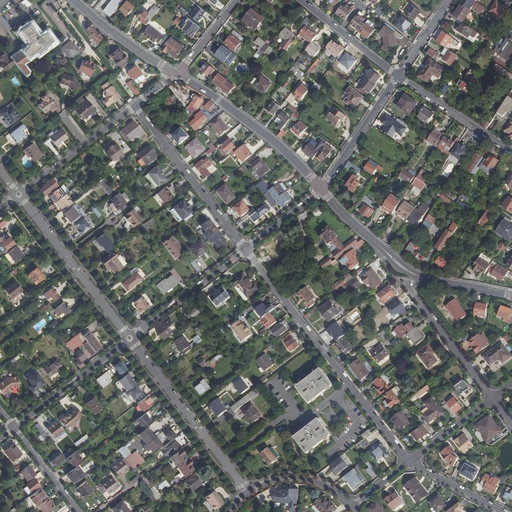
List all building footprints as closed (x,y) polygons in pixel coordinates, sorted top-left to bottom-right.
[(112,0),(104,11),(110,16),(123,0),(112,0)] [(132,4),(128,0),(121,8),(129,14),(135,6),(132,4)] [(465,2),(463,5),(471,10),(473,7),(482,13),(485,8),(476,2),(476,3),(472,0),(465,0),(464,1),(465,2)] [(508,8),(497,1),(491,11),(501,18),(508,8)] [(203,9),(195,2),(191,8),(200,14),(201,13),(201,12),(203,9)] [(346,19),(353,9),(347,4),(344,8),(341,6),(336,13),(339,15),(343,17),(346,19)] [(420,11),(412,4),(405,12),(414,19),(420,11)] [(462,5),(461,4),(453,16),(462,23),(471,10),(463,5),(462,5)] [(142,12),(138,17),(147,25),(157,13),(160,8),(156,5),(149,13),(146,11),(144,13),(142,12)] [(380,17),(385,11),(379,6),(374,13),(380,17)] [(191,8),(188,12),(196,18),(198,15),(199,16),(200,14),(191,8)] [(264,19),(252,9),(243,20),(255,30),(264,19)] [(358,13),(351,23),(353,25),(353,26),(357,28),(356,29),(359,31),(360,30),(365,25),(362,22),(365,19),(358,13)] [(201,27),(187,16),(180,26),(193,36),(195,33),(196,31),(197,32),(201,27)] [(395,25),(406,34),(408,30),(407,29),(412,24),(402,16),(395,25)] [(310,20),(307,17),(301,25),(304,28),(306,26),(310,20)] [(360,30),(369,37),(375,29),(371,27),(374,24),(369,20),(365,25),(360,30)] [(15,64),(24,76),(27,74),(27,71),(22,65),(34,55),(35,57),(54,43),(45,31),(37,37),(34,33),(36,32),(29,23),(15,34),(22,43),(23,41),(27,45),(11,58),(15,64)] [(404,37),(387,23),(380,33),(384,36),(385,45),(394,44),(395,44),(399,44),(404,37)] [(463,23),(460,26),(458,25),(455,29),(468,37),(469,35),(473,38),(477,32),(463,23)] [(164,36),(151,25),(144,34),(155,42),(156,41),(159,43),(164,36)] [(317,35),(306,26),(304,28),(300,34),(311,43),(312,42),(317,35)] [(85,30),(93,40),(99,36),(88,27),(85,30)] [(295,35),(285,27),(283,30),(279,35),(285,40),(281,46),(279,49),(285,52),(286,50),(289,46),(289,47),(294,40),(292,38),(295,35)] [(241,35),(234,30),(231,33),(238,38),(241,35)] [(450,41),(452,38),(443,31),(436,41),(446,48),(450,41)] [(232,35),(225,44),(234,51),(241,42),(232,35)] [(99,36),(93,40),(96,44),(101,38),(99,36)] [(184,48),(172,37),(162,49),(166,52),(168,51),(176,57),(184,48)] [(257,53),(262,57),(266,52),(271,46),(266,42),(259,37),(255,42),(260,46),(258,48),(260,50),(257,53)] [(404,48),(406,45),(410,47),(413,43),(404,37),(399,44),(404,48)] [(510,42),(505,39),(504,40),(502,39),(498,46),(504,50),(501,56),(507,60),(511,52),(511,43),(509,42),(510,42)] [(339,46),(332,40),(327,48),(339,57),(344,50),(339,46)] [(68,42),(59,49),(70,63),(81,54),(77,50),(76,51),(68,42)] [(321,49),(312,42),(311,43),(306,50),(315,57),(321,49)] [(216,55),(225,62),(232,52),(224,46),(216,55)] [(438,60),(439,58),(438,57),(440,53),(438,51),(437,53),(430,48),(427,53),(438,60)] [(451,65),(458,56),(448,49),(446,48),(442,54),(445,56),(443,59),(451,65)] [(118,49),(111,55),(118,66),(127,60),(123,54),(122,55),(118,49)] [(9,67),(10,68),(15,64),(11,58),(8,60),(3,54),(0,56),(0,60),(1,62),(2,61),(3,63),(0,65),(0,66),(4,71),(9,67)] [(321,61),(318,58),(313,64),(311,67),(309,70),(312,72),(321,61)] [(506,65),(496,58),(494,62),(497,64),(504,68),(506,65)] [(439,77),(444,69),(430,59),(418,76),(428,82),(433,74),(439,77)] [(56,73),(68,65),(65,60),(53,69),(56,73)] [(91,64),(88,62),(83,60),(79,71),(91,76),(95,66),(91,64)] [(306,67),(298,61),(295,64),(300,67),(305,70),(306,67)] [(342,69),(334,62),(330,68),(347,81),(349,78),(340,71),(342,69)] [(215,70),(207,63),(201,70),(210,77),(215,70)] [(464,78),(473,66),(469,64),(461,76),(463,78),(464,78)] [(504,68),(497,64),(494,69),(497,71),(494,75),(495,76),(498,78),(499,78),(502,74),(510,80),(511,76),(511,73),(508,71),(504,68)] [(297,67),(294,65),(286,76),(288,78),(292,72),(294,70),(297,67)] [(135,66),(127,72),(137,85),(145,79),(135,66)] [(306,74),(297,67),(294,70),(304,78),(306,75),(306,74)] [(248,75),(242,70),(238,75),(244,80),(248,75)] [(294,70),(292,72),(302,80),(304,78),(294,70)] [(381,77),(372,70),(367,77),(376,83),(376,84),(381,77)] [(227,80),(219,74),(213,81),(221,88),(227,80)] [(63,75),(60,84),(68,86),(73,93),(80,87),(74,78),(63,75)] [(271,84),(261,76),(258,80),(254,84),(261,90),(262,91),(262,92),(263,92),(264,93),(265,93),(266,92),(267,91),(267,90),(267,89),(271,84)] [(11,79),(16,86),(20,84),(15,77),(11,79)] [(376,83),(367,77),(360,86),(369,93),(376,83)] [(473,84),(465,79),(463,82),(461,80),(460,80),(457,84),(468,92),(470,90),(471,90),(474,85),(473,84)] [(235,86),(227,80),(221,88),(229,94),(235,86)] [(107,100),(104,103),(107,107),(114,102),(112,100),(114,99),(116,102),(122,97),(113,86),(111,86),(108,82),(102,87),(106,92),(106,98),(107,100)] [(138,95),(140,94),(130,82),(128,84),(126,85),(133,94),(138,94),(138,95)] [(309,90),(302,85),(294,95),(301,100),(309,90)] [(449,88),(446,85),(441,93),(444,95),(449,88)] [(369,93),(360,86),(357,89),(366,96),(369,93)] [(363,97),(350,87),(346,93),(350,95),(345,101),(350,105),(350,104),(355,108),(363,97)] [(417,103),(405,94),(397,106),(409,114),(417,103)] [(511,95),(509,94),(498,112),(504,116),(507,112),(511,114),(511,112),(511,95)] [(47,95),(42,99),(44,102),(38,106),(45,114),(50,110),(52,113),(57,109),(47,95)] [(187,109),(194,114),(207,104),(195,95),(193,95),(192,97),(192,98),(194,100),(193,102),(191,100),(190,100),(189,101),(189,102),(189,103),(191,105),(187,109)] [(88,105),(90,104),(87,101),(75,111),(83,120),(93,112),(88,105)] [(209,112),(214,105),(209,102),(204,108),(209,112)] [(280,107),(274,102),(267,111),(270,114),(271,113),(274,115),(280,107)] [(290,104),(288,108),(294,112),(295,113),(298,110),(290,104)] [(8,105),(0,111),(0,115),(1,117),(3,115),(6,120),(4,121),(9,127),(22,116),(18,111),(16,112),(13,107),(11,109),(8,105)] [(346,116),(335,107),(331,112),(332,113),(328,118),(333,122),(331,123),(336,127),(342,118),(343,119),(346,116)] [(434,114),(424,107),(418,116),(428,123),(434,114)] [(198,118),(192,123),(198,130),(205,124),(204,122),(209,118),(203,111),(197,116),(198,118)] [(291,119),(282,112),(277,118),(282,122),(280,125),(278,128),(282,131),(283,129),(291,119)] [(407,128),(386,114),(381,122),(387,126),(383,132),(398,142),(407,128)] [(218,117),(210,124),(220,137),(228,130),(218,117)] [(490,123),(486,120),(482,126),(486,129),(490,123)] [(292,129),(300,136),(308,127),(300,121),(292,129)] [(127,143),(130,141),(136,136),(138,138),(143,135),(133,123),(132,123),(119,133),(127,143)] [(22,124),(9,134),(17,145),(20,148),(29,140),(23,131),(26,129),(22,124)] [(178,127),(170,134),(172,137),(180,130),(178,127)] [(440,131),(436,128),(428,141),(437,147),(444,136),(439,133),(440,131)] [(63,140),(64,142),(68,138),(61,129),(50,138),(56,147),(61,144),(60,143),(63,140)] [(286,132),(283,129),(282,131),(278,136),(281,139),(286,132)] [(175,141),(179,145),(188,139),(180,130),(172,137),(175,141)] [(228,155),(236,148),(229,140),(227,137),(221,142),(223,145),(221,147),(228,155)] [(454,143),(446,137),(440,146),(445,150),(446,148),(448,149),(450,147),(451,147),(447,153),(450,155),(451,153),(458,143),(460,140),(457,138),(454,143)] [(196,140),(188,148),(196,158),(205,151),(196,140)] [(325,144),(321,140),(315,147),(310,142),(304,150),(314,158),(320,151),(325,144)] [(327,157),(333,149),(326,143),(325,144),(320,151),(321,152),(316,157),(321,160),(324,155),(327,157)] [(458,143),(451,153),(462,160),(468,150),(465,148),(466,147),(462,144),(461,145),(458,143)] [(27,154),(30,157),(33,162),(41,155),(33,144),(23,152),(25,155),(27,154)] [(115,145),(105,153),(112,161),(115,159),(119,160),(120,161),(124,158),(124,157),(115,145)] [(252,155),(249,152),(245,147),(244,146),(235,154),(242,163),(252,155)] [(491,149),(488,146),(481,156),(485,159),(491,149)] [(497,148),(494,146),(491,149),(485,159),(482,163),(490,168),(492,165),(494,167),(499,161),(491,156),(492,154),(492,155),(497,148)] [(142,158),(146,164),(156,156),(150,149),(150,150),(148,147),(139,154),(142,158)] [(207,152),(209,155),(216,149),(214,147),(210,150),(207,152)] [(194,159),(196,158),(188,148),(186,149),(194,159)] [(481,156),(476,153),(468,165),(475,170),(473,172),(475,174),(482,163),(485,159),(481,156)] [(255,156),(249,162),(251,165),(261,178),(269,171),(263,163),(261,164),(258,160),(255,156)] [(203,161),(195,167),(205,179),(211,175),(207,169),(213,165),(208,158),(204,162),(203,161)] [(383,168),(371,159),(368,163),(364,168),(363,170),(371,175),(372,173),(373,174),(377,168),(381,171),(383,168)] [(356,166),(349,161),(345,167),(348,169),(350,170),(352,171),(354,169),(355,171),(354,172),(357,175),(360,171),(359,171),(359,170),(355,167),(356,166)] [(162,175),(159,171),(155,167),(146,173),(157,187),(166,180),(162,175)] [(408,172),(404,169),(400,174),(399,175),(410,183),(413,178),(415,180),(417,177),(414,175),(410,173),(408,172)] [(359,178),(354,174),(348,185),(351,187),(350,189),(354,192),(357,188),(361,191),(363,187),(360,185),(360,184),(356,181),(359,178)] [(426,184),(417,177),(415,180),(412,184),(422,190),(426,184)] [(114,192),(103,178),(98,183),(109,197),(114,192)] [(266,178),(262,182),(266,187),(271,184),(266,178)] [(47,181),(45,183),(46,184),(42,187),(43,188),(47,194),(57,187),(51,180),(48,182),(47,181)] [(256,186),(263,196),(267,193),(269,192),(266,187),(262,182),(256,186)] [(226,185),(217,191),(227,205),(235,198),(226,185)] [(277,186),(274,188),(280,197),(285,193),(290,190),(288,188),(284,192),(283,192),(282,193),(277,186)] [(49,196),(54,203),(66,194),(67,193),(61,187),(49,196)] [(165,188),(156,195),(163,204),(172,197),(165,188)] [(290,200),(285,193),(280,197),(274,188),(270,191),(281,207),(290,200)] [(226,206),(227,205),(217,191),(216,193),(226,206)] [(456,196),(450,192),(448,195),(444,192),(442,195),(452,201),(456,196)] [(125,207),(124,205),(126,204),(118,193),(111,199),(113,202),(109,205),(112,209),(114,207),(117,210),(119,209),(121,211),(125,207)] [(278,207),(267,193),(263,196),(267,200),(274,210),(278,207)] [(66,194),(54,203),(53,204),(59,211),(63,207),(65,209),(71,204),(69,201),(70,199),(66,194)] [(401,201),(391,194),(383,207),(393,213),(401,201)] [(469,208),(472,198),(460,195),(457,204),(469,208)] [(511,213),(511,198),(509,196),(506,202),(504,201),(501,206),(511,213)] [(267,200),(257,208),(259,210),(250,217),(256,225),(263,220),(262,219),(274,210),(267,200)] [(191,212),(188,209),(185,205),(182,201),(172,209),(181,220),(191,212)] [(233,208),(240,217),(249,210),(242,201),(233,208)] [(409,204),(405,201),(398,211),(401,214),(401,215),(408,219),(415,208),(409,204)] [(365,204),(361,202),(357,208),(369,217),(374,211),(370,208),(365,204)] [(418,210),(415,208),(408,219),(418,226),(429,208),(423,203),(418,210)] [(491,206),(488,204),(481,214),(480,213),(477,218),(481,221),(490,207),(491,206)] [(98,217),(102,215),(97,206),(93,209),(98,217)] [(73,207),(71,208),(80,219),(81,218),(73,207)] [(481,221),(479,223),(483,226),(493,212),(490,211),(492,209),(490,207),(481,221)] [(71,225),(72,225),(80,219),(71,208),(63,215),(71,225)] [(133,209),(123,216),(128,222),(129,221),(131,223),(134,227),(142,221),(133,209)] [(86,214),(82,217),(91,228),(94,225),(86,214)] [(435,219),(429,215),(425,220),(432,224),(435,219)] [(80,219),(72,225),(76,229),(77,228),(79,231),(78,232),(81,236),(91,228),(82,217),(81,218),(80,219)] [(155,222),(152,218),(141,227),(144,231),(146,229),(155,222)] [(511,224),(503,219),(495,232),(511,243),(511,224)] [(206,240),(217,232),(209,221),(200,228),(204,234),(203,236),(206,240)] [(120,232),(124,228),(118,223),(114,227),(120,232)] [(457,228),(455,226),(451,232),(448,229),(436,247),(442,251),(457,228)] [(320,235),(319,236),(322,239),(324,239),(329,244),(331,241),(339,250),(344,247),(335,238),(336,237),(328,227),(320,235)] [(217,232),(206,240),(209,243),(210,242),(215,248),(224,241),(217,232)] [(105,250),(107,253),(110,251),(114,248),(104,234),(96,241),(98,244),(100,245),(105,250)] [(163,244),(174,259),(183,252),(170,235),(167,238),(167,237),(165,239),(167,241),(163,244)] [(15,247),(20,243),(17,239),(12,243),(8,238),(6,240),(3,237),(2,238),(1,237),(0,237),(0,251),(2,254),(4,252),(5,255),(7,253),(15,247)] [(333,255),(336,260),(357,243),(354,238),(344,247),(339,250),(333,255)] [(197,260),(205,254),(208,251),(201,242),(191,251),(197,260)] [(413,243),(411,242),(404,253),(415,260),(418,254),(417,252),(414,252),(413,243)] [(7,253),(14,263),(23,257),(15,247),(7,253)] [(511,251),(508,249),(506,253),(504,252),(503,254),(502,254),(499,258),(498,258),(497,259),(496,261),(502,265),(504,263),(500,261),(502,259),(506,262),(508,259),(508,258),(511,251)] [(340,261),(344,266),(348,262),(350,265),(348,266),(351,270),(359,264),(354,257),(356,255),(353,251),(340,261)] [(107,265),(114,274),(122,268),(115,259),(117,257),(113,252),(112,253),(109,255),(100,262),(104,267),(107,265)] [(117,257),(115,259),(122,268),(124,267),(117,257)] [(449,262),(440,257),(436,263),(445,268),(449,262)] [(490,265),(479,258),(473,267),(478,270),(479,270),(485,274),(485,273),(487,271),(490,265)] [(326,260),(320,265),(324,269),(329,265),(326,260)] [(200,269),(193,261),(190,264),(196,272),(200,269)] [(509,271),(499,264),(497,267),(496,266),(491,264),(490,265),(487,271),(489,272),(498,277),(499,278),(498,279),(502,281),(509,271)] [(107,265),(104,267),(111,276),(114,274),(107,265)] [(26,274),(33,283),(42,277),(35,267),(26,274)] [(129,273),(133,277),(137,273),(139,272),(136,268),(129,273)] [(181,279),(173,269),(169,272),(172,276),(157,288),(162,294),(166,291),(169,289),(181,279)] [(371,269),(360,277),(365,284),(368,282),(375,290),(382,284),(371,269)] [(137,273),(133,277),(122,285),(127,291),(142,280),(137,273)] [(243,274),(238,278),(238,279),(235,282),(234,281),(231,284),(235,288),(237,286),(244,295),(245,294),(248,298),(259,289),(255,284),(252,287),(250,284),(251,284),(243,274)] [(346,288),(351,294),(361,287),(354,278),(346,284),(344,286),(346,288)] [(333,287),(336,291),(340,289),(344,286),(346,284),(343,280),(333,287)] [(15,282),(4,290),(11,299),(22,291),(15,282)] [(384,304),(395,296),(397,295),(393,289),(390,286),(378,295),(384,304)] [(302,298),(307,305),(306,306),(308,309),(315,304),(313,300),(315,299),(306,287),(297,294),(301,299),(302,298)] [(222,288),(213,295),(209,298),(216,307),(221,303),(229,297),(222,288)] [(54,292),(52,289),(40,297),(42,299),(45,298),(47,301),(50,298),(52,301),(58,297),(56,294),(56,293),(55,291),(54,292)] [(209,298),(213,295),(212,294),(206,298),(215,309),(222,304),(221,303),(216,307),(209,298)] [(141,297),(134,303),(133,303),(138,309),(137,310),(140,314),(149,306),(142,297),(141,297)] [(319,308),(324,315),(325,316),(329,322),(333,319),(336,323),(343,317),(340,313),(337,309),(336,309),(333,305),(334,305),(330,300),(319,308)] [(454,300),(444,307),(450,314),(451,314),(458,322),(466,316),(454,300)] [(388,309),(391,313),(393,312),(396,316),(397,316),(396,315),(405,308),(399,301),(388,309)] [(69,311),(67,308),(65,305),(65,306),(63,303),(57,307),(64,315),(69,311)] [(475,304),(473,315),(477,316),(484,317),(486,306),(475,304)] [(511,311),(500,307),(497,316),(503,318),(502,321),(511,325),(511,316),(511,312),(511,311)] [(196,308),(186,315),(190,321),(200,313),(196,308)] [(314,313),(312,310),(304,316),(306,319),(314,313)] [(259,323),(265,331),(277,323),(269,313),(265,317),(266,318),(259,323)] [(53,323),(56,327),(62,322),(59,318),(53,323)] [(167,318),(154,328),(164,341),(173,334),(178,330),(170,320),(169,321),(167,318)] [(230,327),(236,334),(245,328),(245,327),(242,324),(241,324),(238,321),(230,327)] [(281,323),(271,331),(277,338),(287,331),(281,323)] [(393,331),(400,340),(407,335),(414,329),(410,323),(404,327),(402,324),(393,331)] [(194,331),(200,339),(203,336),(197,328),(194,331)] [(245,328),(236,334),(242,342),(250,335),(248,331),(245,328)] [(414,329),(407,335),(416,346),(424,340),(415,328),(414,329)] [(88,344),(94,352),(95,350),(96,352),(98,350),(98,349),(99,347),(87,330),(81,335),(88,344)] [(386,334),(384,330),(377,335),(380,338),(388,349),(391,346),(384,336),(386,334)] [(81,335),(80,333),(65,344),(71,353),(83,345),(90,355),(94,352),(88,344),(81,335)] [(461,339),(464,342),(470,338),(468,334),(461,339)] [(481,334),(479,336),(487,346),(489,344),(481,334)] [(286,337),(281,341),(284,345),(285,344),(288,348),(286,349),(290,353),(299,346),(290,335),(286,338),(286,337)] [(479,335),(470,342),(475,348),(474,349),(477,354),(487,347),(487,346),(479,336),(479,335)] [(182,337),(174,343),(181,353),(183,356),(191,350),(189,347),(190,347),(182,337)] [(342,338),(335,343),(337,346),(342,353),(343,352),(345,355),(352,350),(342,338)] [(483,357),(490,366),(497,360),(498,360),(499,361),(500,361),(501,360),(503,363),(511,357),(501,343),(483,357)] [(381,346),(369,354),(377,364),(388,355),(381,346)] [(426,347),(415,354),(427,370),(435,363),(429,356),(432,355),(426,347)] [(76,362),(74,363),(79,369),(83,366),(80,363),(85,359),(82,354),(79,350),(75,353),(78,357),(75,360),(76,362)] [(23,359),(26,357),(22,351),(19,353),(11,359),(13,362),(21,356),(23,359)] [(214,359),(216,362),(219,360),(224,356),(222,353),(217,357),(214,359)] [(266,354),(257,361),(265,372),(274,365),(266,354)] [(427,370),(415,354),(413,356),(426,373),(439,364),(432,355),(429,356),(435,363),(427,370)] [(206,366),(208,369),(210,367),(212,366),(212,365),(216,362),(214,359),(210,362),(209,362),(206,364),(201,358),(197,361),(203,368),(206,366)] [(355,373),(354,374),(359,381),(368,374),(358,360),(348,367),(352,372),(353,371),(355,373)] [(41,379),(47,375),(48,377),(61,367),(56,361),(47,367),(47,366),(42,369),(40,366),(35,370),(36,371),(41,379)] [(113,367),(119,375),(127,370),(120,361),(113,367)] [(320,369),(296,388),(309,404),(333,385),(320,369)] [(102,388),(112,381),(110,378),(113,376),(109,370),(107,372),(108,373),(107,374),(106,374),(105,373),(96,380),(102,388)] [(41,379),(36,371),(28,376),(29,377),(26,379),(30,384),(32,382),(33,384),(41,379)] [(125,392),(135,385),(132,381),(133,381),(130,378),(127,375),(118,382),(125,392)] [(391,386),(383,375),(382,376),(372,383),(374,386),(380,394),(391,386)] [(439,376),(429,384),(431,387),(441,379),(439,376)] [(6,378),(0,383),(0,391),(3,395),(11,389),(18,388),(17,377),(6,378)] [(201,384),(195,389),(200,396),(210,388),(204,380),(200,383),(201,384)] [(460,395),(464,392),(468,389),(465,384),(463,381),(455,387),(460,395)] [(430,389),(427,385),(417,393),(420,396),(430,389)] [(395,387),(385,395),(389,400),(387,402),(391,408),(400,400),(395,394),(398,391),(395,387)] [(455,387),(452,389),(458,397),(460,395),(455,387)] [(34,389),(30,391),(37,401),(40,399),(34,389)] [(241,400),(230,408),(233,413),(256,396),(253,391),(241,400)] [(147,396),(136,404),(142,412),(151,404),(148,400),(149,399),(147,396)] [(444,413),(431,397),(423,403),(426,407),(427,406),(430,410),(429,411),(422,416),(428,423),(437,416),(437,415),(438,414),(440,416),(444,413)] [(454,398),(443,406),(450,416),(461,408),(454,398)] [(93,399),(90,401),(89,402),(90,403),(87,405),(94,414),(101,409),(93,399)] [(254,404),(245,411),(248,414),(253,421),(258,418),(262,415),(254,404)] [(78,420),(81,414),(73,410),(71,414),(70,414),(68,416),(67,415),(67,414),(63,417),(63,416),(61,416),(59,418),(59,420),(59,421),(65,429),(69,426),(70,428),(74,426),(73,424),(78,420)] [(401,412),(393,418),(397,424),(398,423),(402,429),(410,424),(401,412)] [(144,414),(135,421),(141,428),(149,422),(147,419),(144,414)] [(160,423),(166,417),(164,415),(158,420),(160,423)] [(475,426),(476,427),(489,418),(498,428),(498,427),(489,415),(475,426)] [(397,424),(393,418),(391,420),(400,431),(402,429),(398,423),(397,424)] [(489,418),(476,427),(479,433),(480,432),(481,431),(486,437),(485,438),(484,438),(487,443),(502,432),(498,427),(498,428),(489,418)] [(318,419),(294,438),(307,455),(331,436),(318,419)] [(63,431),(56,422),(46,429),(53,439),(63,431)] [(41,429),(37,424),(34,426),(40,435),(39,435),(43,441),(48,437),(41,429)] [(277,425),(270,430),(273,435),(280,429),(277,425)] [(138,434),(146,444),(154,438),(153,436),(149,430),(147,428),(138,434)] [(420,430),(419,429),(412,435),(417,442),(421,438),(421,437),(424,435),(420,430)] [(362,435),(364,439),(371,434),(368,430),(362,435)] [(165,435),(170,442),(174,439),(176,437),(171,431),(165,435)] [(473,445),(465,436),(460,440),(459,438),(454,442),(464,454),(469,451),(467,449),(473,445)] [(161,445),(155,437),(154,438),(146,444),(145,445),(143,446),(147,451),(149,450),(151,453),(161,445)] [(170,442),(165,445),(173,455),(179,450),(180,449),(181,449),(174,439),(170,442)] [(358,444),(363,450),(369,445),(364,439),(358,444)] [(3,450),(4,451),(12,445),(13,445),(14,444),(13,443),(3,450)] [(12,445),(4,451),(12,462),(20,455),(13,445),(12,445)] [(384,461),(385,460),(390,457),(380,445),(369,453),(376,462),(382,458),(384,461)] [(125,460),(130,457),(122,447),(117,451),(123,458),(125,460)] [(277,459),(276,459),(279,456),(272,447),(269,449),(268,448),(261,454),(270,465),(277,459)] [(458,458),(455,453),(453,454),(451,451),(452,451),(449,447),(441,452),(444,456),(443,457),(446,462),(449,464),(449,465),(453,467),(458,458)] [(180,449),(179,450),(183,454),(181,456),(185,461),(187,460),(188,459),(180,449)] [(183,454),(179,450),(173,455),(169,457),(173,462),(171,464),(175,469),(177,468),(185,461),(181,456),(183,454)] [(61,454),(59,451),(47,461),(49,463),(50,462),(61,454)] [(78,464),(83,461),(79,456),(75,451),(65,459),(64,459),(66,462),(68,461),(74,468),(76,466),(78,464)] [(136,452),(130,457),(133,461),(134,461),(138,466),(143,462),(136,452)] [(65,459),(61,454),(50,462),(49,463),(53,468),(54,467),(64,459),(65,459)] [(130,457),(125,460),(130,467),(132,470),(138,466),(134,461),(133,461),(130,457)] [(130,467),(125,460),(123,458),(120,460),(127,469),(130,467)] [(339,458),(328,466),(335,476),(346,468),(339,458)] [(386,461),(385,460),(384,461),(382,458),(376,462),(379,467),(386,461)] [(121,474),(127,469),(120,460),(111,468),(118,477),(121,475),(121,474)] [(177,475),(181,480),(193,471),(188,466),(190,464),(187,460),(185,461),(177,468),(181,472),(177,475)] [(86,474),(78,464),(76,466),(84,476),(86,474)] [(465,464),(459,474),(473,481),(478,472),(465,464)] [(19,473),(27,482),(35,475),(32,471),(28,466),(28,465),(25,467),(25,468),(24,469),(19,473)] [(65,474),(73,484),(84,476),(76,466),(74,468),(65,474)] [(371,466),(365,471),(370,477),(375,472),(371,466)] [(356,489),(362,484),(355,475),(357,474),(354,469),(341,479),(344,483),(346,481),(353,489),(355,487),(356,489)] [(141,474),(139,477),(149,488),(151,486),(141,474)] [(193,475),(184,481),(191,492),(200,484),(193,475)] [(488,490),(487,492),(494,495),(498,488),(495,487),(494,487),(495,485),(496,486),(500,479),(495,476),(494,479),(493,480),(489,478),(490,477),(485,475),(479,485),(484,488),(488,490)] [(130,482),(134,488),(142,482),(140,480),(137,477),(130,482)] [(118,488),(114,482),(111,478),(101,485),(99,484),(95,487),(101,494),(105,491),(108,494),(114,489),(115,490),(118,488)] [(415,478),(404,487),(417,503),(427,495),(415,478)] [(33,479),(26,485),(27,487),(31,493),(39,486),(33,479)] [(81,493),(80,495),(83,498),(93,491),(85,481),(77,487),(80,491),(81,493)] [(31,493),(27,487),(23,489),(28,496),(32,494),(31,493)] [(34,507),(37,505),(46,498),(44,496),(42,495),(42,493),(39,488),(32,494),(28,496),(27,498),(34,507)] [(40,488),(39,488),(42,493),(42,495),(44,496),(46,498),(47,497),(40,488)] [(511,490),(508,488),(503,498),(507,500),(509,498),(511,500),(511,490)] [(274,502),(281,504),(281,502),(289,504),(289,509),(288,511),(295,511),(298,490),(294,490),(282,491),(282,494),(275,493),(274,502)] [(212,505),(211,506),(214,511),(224,504),(214,491),(205,498),(208,502),(209,501),(212,505)] [(403,502),(396,493),(390,497),(389,496),(384,500),(392,510),(403,502)] [(438,496),(430,503),(436,511),(445,505),(438,496)] [(37,505),(42,511),(48,511),(51,510),(55,507),(52,504),(51,504),(46,498),(37,505)] [(320,498),(313,505),(320,511),(332,511),(336,509),(329,502),(328,503),(325,500),(324,501),(320,498)] [(128,511),(121,502),(111,510),(112,511),(128,511)] [(459,503),(447,511),(459,511),(460,511),(463,509),(459,503)]
